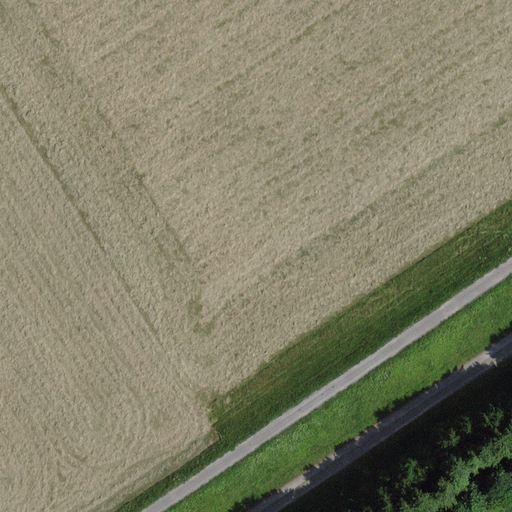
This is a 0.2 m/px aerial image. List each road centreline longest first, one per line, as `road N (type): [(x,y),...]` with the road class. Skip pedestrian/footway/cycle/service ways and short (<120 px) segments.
road 1 (track): [(511,267),(150,511)]
road 2 (track): [(511,348),(274,511)]
